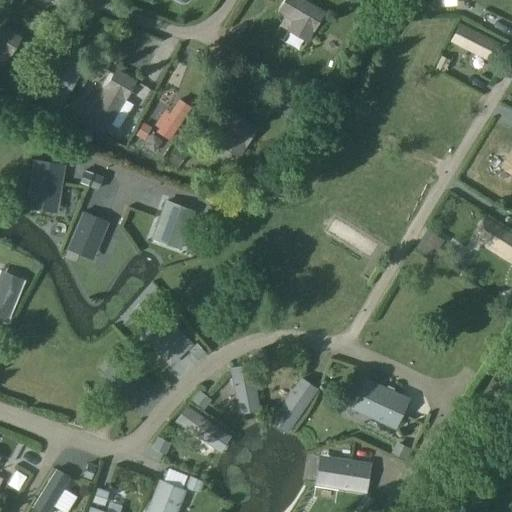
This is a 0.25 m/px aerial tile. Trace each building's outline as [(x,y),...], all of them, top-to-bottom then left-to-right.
[(324,10),(305,0),(284,0),(278,12),(292,20),(286,31),(307,42),(324,10)] [(427,10),(471,9),(470,0),(445,0),(427,0),(427,10)] [(173,3),(168,11),(184,21),(189,13),(173,3)] [(449,42),(490,62),(491,60),(493,61),(499,48),(497,47),(499,43),(459,23),(449,42)] [(0,65),(6,69),(21,38),(0,26),(0,65)] [(59,110),(84,68),(71,60),(57,84),(48,79),(39,95),(48,100),(46,103),(59,110)] [(115,68),(89,114),(110,126),(136,80),(115,68)] [(168,140),(190,108),(179,100),(169,114),(165,111),(155,125),(159,128),(156,132),(168,140)] [(218,146),(240,158),(258,125),(231,109),(217,132),(224,136),(218,146)] [(511,146),(500,166),(511,173),(511,146)] [(33,160),(27,197),(59,202),(65,165),(33,160)] [(180,249),(194,211),(165,200),(151,239),(180,249)] [(99,250),(111,222),(85,211),(73,239),(99,250)] [(511,236),(482,217),(471,234),(511,260),(511,236)] [(0,270),(0,317),(8,320),(24,280),(0,270)] [(142,335),(171,365),(192,344),(164,315),(142,335)] [(153,382),(132,359),(110,380),(131,402),(153,382)] [(250,365),(230,369),(238,414),(259,410),(250,365)] [(300,378),(270,422),(287,433),(317,389),(300,378)] [(352,409),(394,429),(408,399),(366,379),(352,409)] [(232,436),(188,405),(177,421),(223,452),(232,436)] [(321,455),(316,484),(366,492),(371,463),(321,455)] [(55,472),(30,510),(32,511),(48,511),(69,481),(55,472)] [(160,481),(147,511),(175,511),(184,490),(160,481)]
